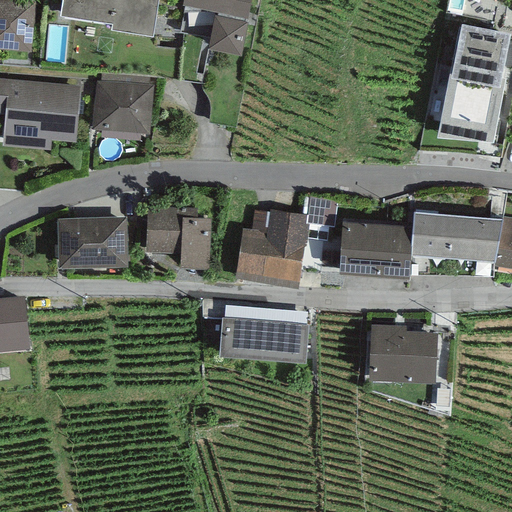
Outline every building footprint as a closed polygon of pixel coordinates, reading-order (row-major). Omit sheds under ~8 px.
[(0,0),(0,44),(30,47),(35,0),(33,0),(0,0)] [(157,0),(61,0),(60,10),(111,18),(110,23),(152,30),(157,0)] [(249,0),(182,0),(182,1),(185,2),(179,31),(208,37),(207,43),(240,50),(249,0)] [(510,31),(461,21),(453,60),(451,60),(436,130),(493,135),(504,76),(501,76),(510,31)] [(149,77),(101,74),(100,81),(96,80),(92,126),(101,127),(101,134),(139,137),(140,129),(149,130),(152,84),(148,84),(149,77)] [(80,83),(0,76),(0,110),(5,111),(3,142),(50,145),(51,135),(76,137),(80,83)] [(181,206),(147,205),(145,248),(179,250),(181,206)] [(197,215),(197,207),(181,206),(179,250),(179,264),(209,266),(211,216),(197,215)] [(502,216),(414,208),(411,249),(495,255),(502,216)] [(254,226),(244,227),(235,277),(299,286),(314,213),(256,210),(254,226)] [(125,213),(56,216),(58,265),(127,262),(125,213)] [(511,217),(502,216),(495,255),(494,262),(511,264),(511,217)] [(409,272),(410,223),(342,218),(339,267),(409,272)] [(24,292),(0,294),(0,345),(29,342),(24,292)] [(308,321),(222,315),(220,351),(305,357),(308,321)] [(405,323),(371,322),(369,376),(435,378),(436,330),(405,329),(405,323)]
